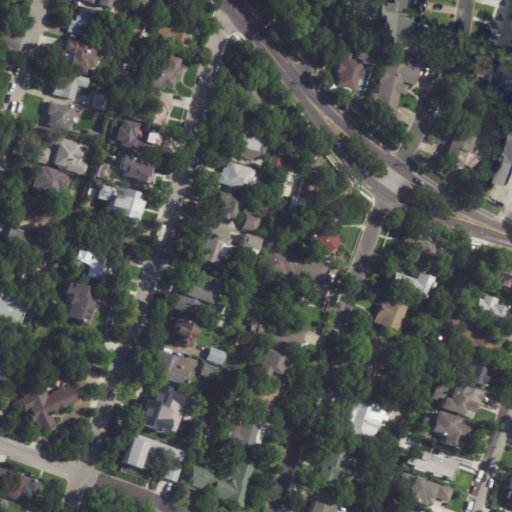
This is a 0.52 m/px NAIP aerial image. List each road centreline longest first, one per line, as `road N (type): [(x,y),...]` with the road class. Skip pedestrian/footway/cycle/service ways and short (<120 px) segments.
road 1 (residential): [(271,511),(389,188),(452,49),(458,0)]
road 2 (residential): [(234,6),(68,511)]
road 3 (tertiary): [(501,230),(389,188),(229,0)]
road 4 (residential): [(183,511),(0,445)]
road 5 (residential): [(0,146),(40,0)]
